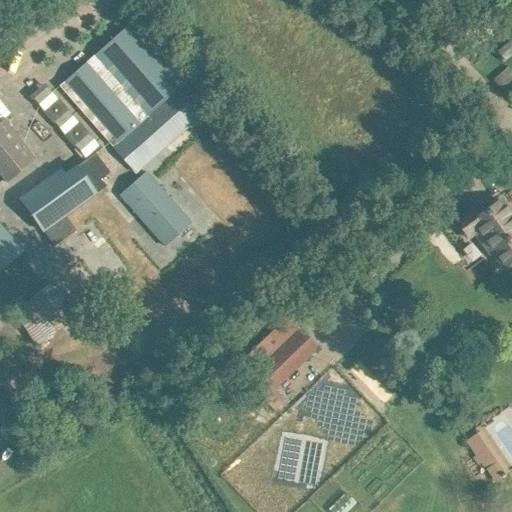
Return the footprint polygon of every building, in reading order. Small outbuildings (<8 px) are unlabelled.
[(147,38),(133,22),(59,87),(136,174),(201,117),(177,90),(186,82),(147,38)] [(511,71),(507,66),(492,80),(511,100),(511,71)] [(0,102),(0,174),(7,182),(35,158),(3,119),(9,114),(0,102)] [(98,145),(83,129),(70,140),(85,157),(98,145)] [(60,171),(22,202),(34,218),(47,234),(56,245),(75,229),(66,218),(105,187),(99,179),(109,171),(94,152),(80,164),(64,176),(60,171)] [(189,225),(146,175),(120,197),(164,248),(189,225)] [(471,211),(456,221),(468,237),(478,230),(492,251),(491,252),(493,255),(494,254),(502,265),(501,266),(503,269),(511,262),(511,216),(501,201),(476,218),(471,211)] [(0,273),(21,255),(0,230),(0,273)] [(0,290),(12,305),(42,279),(21,255),(0,273),(0,290)] [(50,284),(13,313),(37,346),(72,319),(50,284)] [(298,331),(255,372),(269,387),(312,345),(298,331)] [(492,483),(511,467),(479,426),(459,442),(492,483)]
